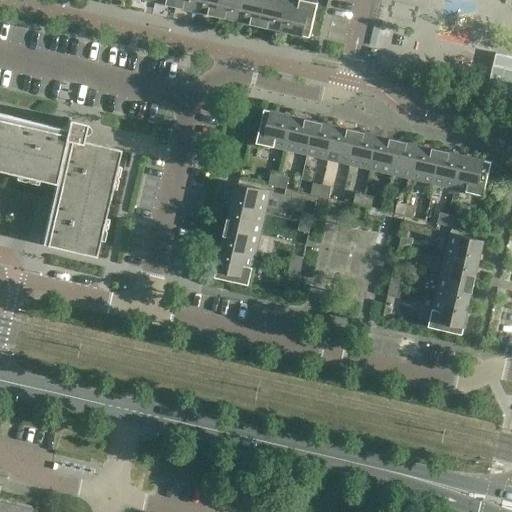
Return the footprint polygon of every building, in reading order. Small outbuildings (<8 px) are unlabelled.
[(197,11),(199,0),(177,0),(176,6),(197,11)] [(218,15),(221,0),(199,0),(197,11),(218,15)] [(239,20),(243,0),(221,0),(218,15),(239,20)] [(260,25),(265,0),(243,0),(239,20),(260,25)] [(282,30),(288,0),(265,0),(260,25),(282,30)] [(318,3),(305,0),(288,0),(282,30),(310,37),(318,3)] [(511,84),(511,53),(497,51),(492,81),(511,84)] [(286,149),(294,116),(265,109),(257,143),(286,149)] [(46,245),(95,256),(96,250),(98,240),(102,241),(105,231),(101,230),(101,228),(106,229),(108,219),(103,218),(106,207),(108,198),(110,188),(114,189),(117,179),(113,178),(113,176),(118,177),(120,166),(115,166),(118,155),(119,149),(81,140),(83,134),(85,134),(87,133),(88,131),(89,129),(88,127),(87,125),(85,123),(68,119),(65,129),(0,113),(0,170),(55,183),(41,243),(46,244),(46,245)] [(307,154),(315,120),(294,116),(286,149),(307,154)] [(328,159),(336,125),(315,120),(307,154),(328,159)] [(349,164),(357,130),(336,125),(328,159),(349,164)] [(371,169),(379,135),(357,130),(349,164),(371,169)] [(392,174),(400,140),(379,135),(371,169),(392,174)] [(413,179),(421,145),(400,140),(392,174),(413,179)] [(434,184),(442,150),(421,145),(413,179),(434,184)] [(455,188),(463,155),(442,150),(434,184),(455,188)] [(492,161),(463,155),(455,188),(484,195),(492,161)] [(278,187),(280,175),(271,173),(269,185),(278,187)] [(289,177),(287,177),(280,175),(278,187),(286,189),(289,177)] [(271,191),(237,183),(232,205),(266,213),(271,191)] [(320,196),(322,185),(314,183),(311,194),(320,196)] [(331,187),(322,185),(320,196),(329,198),(331,187)] [(362,206),(365,195),(356,193),(353,204),(362,206)] [(374,197),(365,195),(362,206),(371,208),(374,197)] [(404,216),(407,205),(398,202),(395,214),(404,216)] [(261,234),(266,213),(232,205),(227,226),(261,234)] [(416,207),(407,205),(404,216),(413,218),(416,207)] [(311,224),(313,215),(302,212),(300,221),(311,224)] [(446,226),(449,214),(440,212),(437,224),(446,226)] [(458,216),(449,214),(446,226),(455,228),(458,216)] [(309,233),(311,224),(300,221),(298,230),(309,233)] [(256,255),(261,234),(227,226),(222,247),(256,255)] [(485,241),(451,233),(446,255),(479,263),(485,241)] [(402,235),(400,244),(411,247),(413,238),(402,235)] [(409,256),(411,247),(400,244),(398,253),(409,256)] [(249,285),(256,255),(222,247),(215,277),(249,285)] [(302,266),(304,257),(292,254),(290,263),(302,266)] [(475,284),(479,263),(446,255),(441,276),(475,284)] [(300,275),(302,266),(290,263),(288,272),(300,275)] [(470,305),(475,284),(441,276),(436,297),(470,305)] [(392,277),(390,286),(401,289),(403,280),(392,277)] [(399,298),(401,289),(390,286),(388,295),(399,298)] [(463,334),(470,305),(436,297),(429,326),(463,334)] [(0,511),(28,511),(30,505),(0,498),(0,511)]
